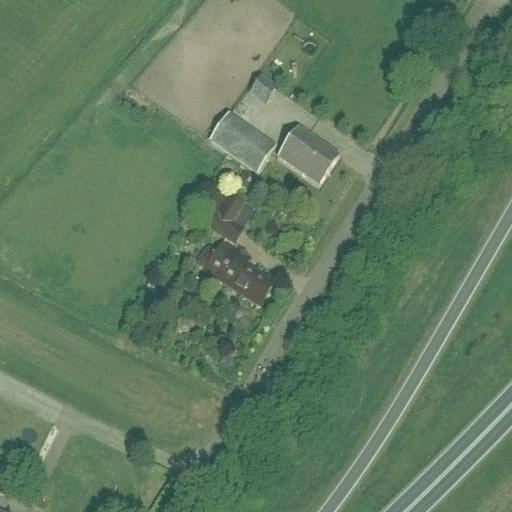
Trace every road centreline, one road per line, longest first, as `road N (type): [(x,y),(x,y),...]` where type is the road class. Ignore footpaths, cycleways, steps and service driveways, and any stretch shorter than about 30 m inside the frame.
road 1 (unclassified): [(179,511),(495,0)]
road 2 (trunk): [(511,213),(328,511)]
road 3 (trunk): [(407,511),(511,406)]
